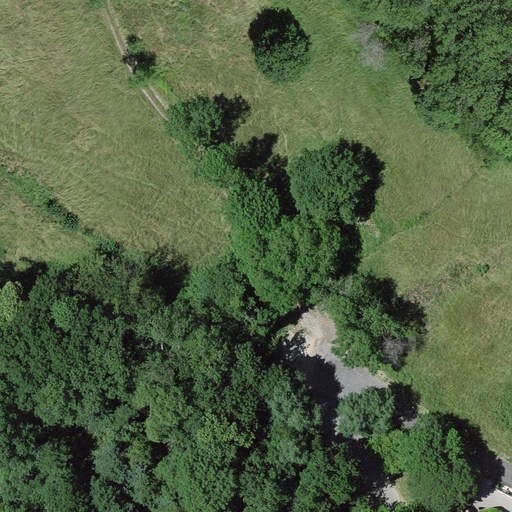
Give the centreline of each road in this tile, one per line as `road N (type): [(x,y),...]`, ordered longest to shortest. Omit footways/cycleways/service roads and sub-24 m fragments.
road 1 (track): [(319,377),(270,232),(162,110),(125,54),(105,0)]
road 2 (residential): [(358,511),(304,422),(302,391),(319,377),(511,478)]
